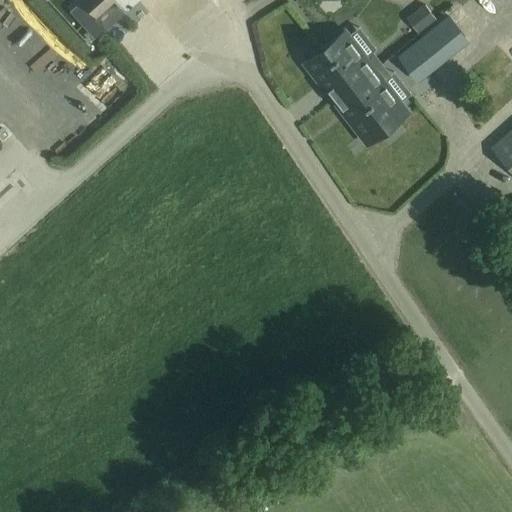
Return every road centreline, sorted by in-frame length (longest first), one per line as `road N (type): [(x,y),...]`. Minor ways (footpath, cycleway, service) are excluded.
road 1 (unclassified): [(511,456),(276,120),(256,84),(234,0)]
road 2 (unknown): [(246,39),(200,59),(65,179),(26,200),(0,202)]
